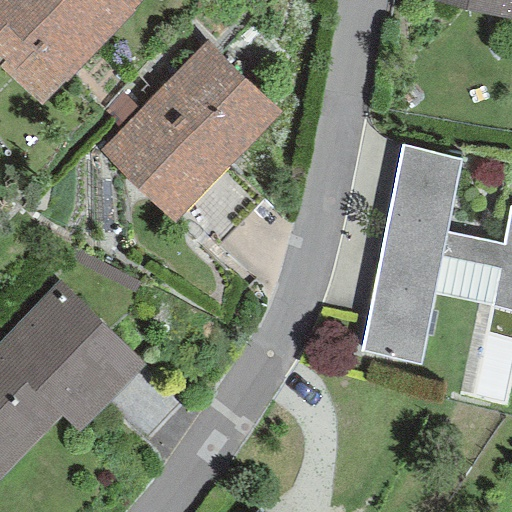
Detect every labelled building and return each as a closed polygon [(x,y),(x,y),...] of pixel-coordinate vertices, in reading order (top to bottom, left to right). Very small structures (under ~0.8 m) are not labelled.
[(102,46),(55,0),(0,0),(0,56),(2,58),(0,60),(0,68),(40,108),(102,46)] [(55,0),(102,46),(141,0),(55,0)] [(511,0),(432,0),(511,20),(511,0)] [(207,41),(152,96),(226,169),(281,114),(207,41)] [(122,128),(139,108),(120,92),(103,112),(122,128)] [(170,224),(226,169),(152,96),(139,108),(122,128),(97,151),(170,224)] [(459,162),(399,146),(360,352),(420,364),(433,296),(511,312),(511,208),(507,207),(500,243),(444,233),(459,162)] [(144,363),(55,282),(0,342),(0,477),(59,414),(79,433),(144,363)]
